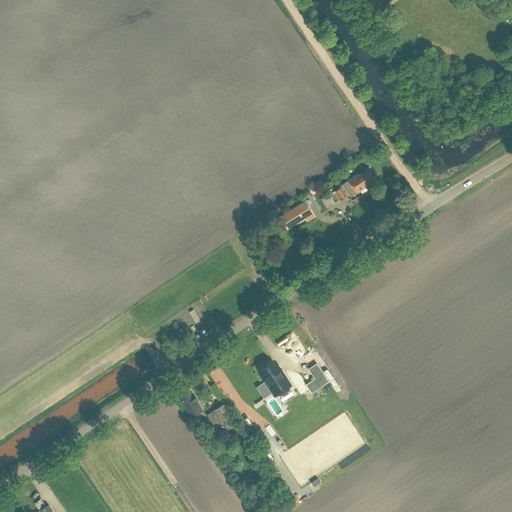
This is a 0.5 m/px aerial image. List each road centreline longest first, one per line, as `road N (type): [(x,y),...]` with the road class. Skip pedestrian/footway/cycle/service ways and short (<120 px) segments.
road 1 (unclassified): [(0,485),(427,207)]
road 2 (unclassified): [(427,207),(287,0)]
